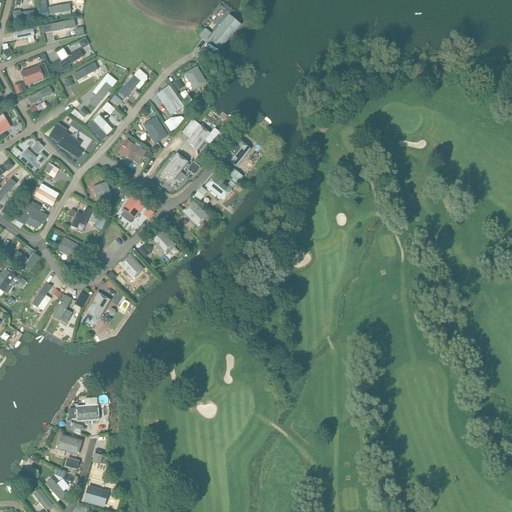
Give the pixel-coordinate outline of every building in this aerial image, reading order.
[(70,5),(48,9),(49,16),(71,12),(70,5)] [(47,7),(40,8),(43,21),(49,19),(47,7)] [(13,14),(12,14),(14,22),(35,19),(34,11),(20,13),(20,11),(17,11),(17,14),(13,14)] [(241,26),(229,15),(208,40),(221,50),(241,26)] [(74,21),(51,25),(52,32),(75,28),(74,21)] [(83,27),(74,29),(76,37),(84,35),(83,27)] [(15,41),(34,37),(32,29),(13,33),(15,41)] [(205,29),(198,36),(204,41),(211,34),(205,29)] [(85,39),(78,43),(82,50),(89,45),(85,39)] [(9,49),(3,54),(7,59),(8,60),(14,55),(9,49)] [(51,68),(55,76),(61,73),(61,74),(71,68),(69,65),(83,57),(79,51),(68,57),(63,49),(56,53),(60,60),(61,62),(59,63),(55,65),(51,68)] [(30,69),(20,73),(25,87),(44,80),(50,78),(45,64),(39,66),(30,69)] [(77,82),(97,70),(94,64),(74,75),(77,82)] [(193,91),(206,83),(197,67),(184,75),(193,91)] [(124,101),(140,82),(134,76),(117,95),(124,101)] [(70,78),(64,81),(67,88),(73,85),(70,78)] [(179,81),(173,85),(178,92),(184,88),(179,81)] [(90,103),(95,108),(111,88),(106,83),(90,103)] [(20,84),(13,86),(16,96),(23,93),(23,92),(20,84)] [(163,91),(155,96),(170,117),(178,111),(183,107),(169,86),(163,91)] [(49,87),(29,98),(32,105),(52,94),(49,87)] [(185,91),(180,95),(187,104),(192,101),(185,91)] [(115,96),(110,102),(117,108),(122,102),(115,96)] [(107,103),(101,109),(108,115),(113,108),(107,103)] [(36,106),(29,109),(32,115),(39,111),(36,106)] [(82,108),(78,113),(84,119),(88,113),(82,108)] [(3,115),(0,116),(0,134),(10,129),(3,115)] [(98,115),(87,126),(102,142),(107,136),(101,130),(107,125),(98,115)] [(154,145),(168,137),(156,117),(142,125),(154,145)] [(171,119),(164,123),(170,132),(176,129),(184,120),(181,117),(176,118),(171,119)] [(320,119),(314,125),(322,132),(328,126),(320,119)] [(197,152),(210,135),(198,125),(185,143),(197,152)] [(57,146),(78,159),(82,153),(77,150),(81,143),(65,134),(57,146)] [(224,158),(237,168),(251,149),(238,140),(224,158)] [(129,143),(122,156),(139,165),(146,152),(129,143)] [(37,144),(32,150),(37,154),(43,148),(37,144)] [(206,146),(197,157),(204,162),(213,151),(206,146)] [(15,147),(10,152),(17,158),(21,153),(15,147)] [(188,162),(176,152),(162,169),(174,179),(188,162)] [(24,153),(18,159),(33,173),(45,160),(40,155),(34,162),(24,153)] [(8,160),(2,165),(7,172),(14,166),(8,160)] [(193,162),(187,170),(194,176),(200,167),(193,162)] [(54,167),(48,176),(54,179),(59,170),(54,167)] [(229,175),(228,176),(232,179),(237,183),(238,184),(243,177),(234,169),(233,170),(229,175)] [(205,187),(223,202),(233,189),(215,175),(205,187)] [(0,201),(16,184),(10,180),(0,191),(0,201)] [(92,187),(97,201),(111,196),(106,183),(92,187)] [(201,187),(193,197),(200,202),(208,192),(201,187)] [(32,196),(52,208),(57,200),(37,188),(32,196)] [(127,189),(123,195),(129,199),(133,194),(127,189)] [(124,211),(121,215),(130,223),(134,218),(135,219),(144,206),(138,201),(131,196),(122,209),(124,211)] [(193,201),(182,213),(198,228),(208,217),(193,201)] [(25,204),(16,221),(25,226),(26,224),(37,230),(40,224),(43,226),(48,216),(40,212),(28,206),(25,204)] [(77,213),(71,227),(77,229),(79,224),(85,226),(92,211),(86,208),(83,215),(77,213)] [(148,209),(143,215),(149,220),(154,213),(149,209),(148,209)] [(99,217),(94,228),(102,231),(107,220),(99,217)] [(149,240),(163,256),(175,245),(161,229),(149,240)] [(74,261),(81,248),(64,239),(57,252),(74,261)] [(2,245),(0,248),(0,251),(5,255),(8,250),(2,245)] [(143,245),(136,252),(143,260),(151,253),(143,245)] [(17,252),(10,261),(22,269),(21,270),(27,275),(39,258),(33,254),(28,261),(26,260),(27,259),(17,252)] [(130,254),(118,265),(132,281),(144,270),(130,254)] [(74,267),(70,273),(78,277),(81,271),(74,267)] [(5,271),(0,278),(0,290),(4,293),(8,295),(12,289),(16,283),(18,280),(17,279),(15,277),(14,276),(10,274),(9,273),(5,271)] [(111,272),(107,276),(111,280),(115,277),(111,272)] [(18,280),(16,283),(17,284),(17,285),(22,289),(27,282),(18,276),(17,279),(18,280)] [(52,288),(46,284),(31,304),(37,308),(52,288)] [(57,291),(54,295),(59,299),(62,294),(57,291)] [(86,312),(99,320),(111,301),(97,293),(86,312)] [(78,294),(74,301),(83,306),(87,299),(78,294)] [(65,296),(53,318),(60,322),(72,300),(65,296)] [(124,300),(118,309),(125,313),(130,304),(124,300)] [(75,407),(77,423),(99,421),(98,405),(75,407)] [(75,409),(68,409),(69,420),(76,419),(75,409)] [(75,424),(72,432),(81,435),(83,426),(75,424)] [(61,434),(56,450),(77,457),(82,441),(61,434)] [(94,453),(92,463),(100,465),(102,456),(94,453)] [(67,458),(65,467),(69,468),(77,470),(80,462),(67,458)] [(66,473),(63,480),(71,484),(75,477),(67,474),(66,473)] [(45,484),(60,501),(66,496),(51,479),(45,484)] [(108,492),(87,486),(83,502),(104,508),(108,492)] [(52,506),(40,489),(33,495),(45,511),(52,506)]
